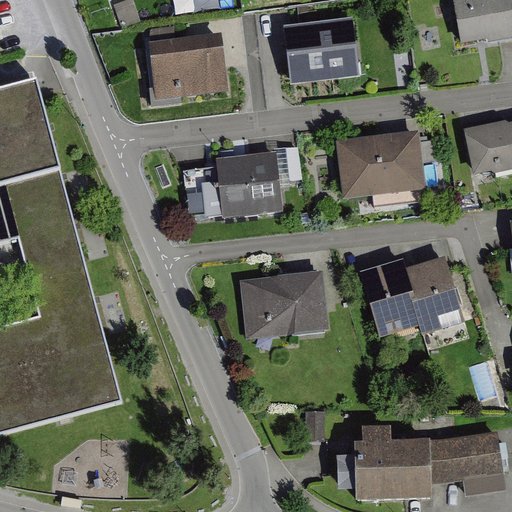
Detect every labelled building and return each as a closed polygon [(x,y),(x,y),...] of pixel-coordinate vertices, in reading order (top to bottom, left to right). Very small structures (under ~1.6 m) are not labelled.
[(505,0),(468,0),(444,4),(453,54),(505,45),(501,21),(511,18),(511,0),(507,0),(506,0),(505,0)] [(353,22),(284,31),(291,91),(361,82),(353,22)] [(177,30),(151,31),(152,42),(178,41),(177,30)] [(211,41),(140,46),(144,99),(215,93),(211,41)] [(0,96),(0,440),(124,407),(38,86),(0,96)] [(511,125),(459,138),(470,186),(511,176),(511,125)] [(413,140),(331,149),(337,201),(419,193),(413,140)] [(269,159),(209,163),(213,217),(273,212),(269,159)] [(511,226),(503,227),(506,278),(511,277),(511,226)] [(407,274),(416,304),(411,306),(413,311),(419,332),(422,339),(422,341),(466,327),(462,316),(456,298),(445,262),(407,274)] [(411,306),(416,304),(407,274),(404,264),(361,278),(372,314),(381,343),(389,341),(405,336),(419,332),(413,311),(411,306)] [(317,276),(235,283),(240,342),(322,335),(317,276)] [(356,448),(341,450),(346,505),(425,498),(424,484),(465,481),(466,490),(505,486),(500,433),(422,440),(385,444),(384,432),(355,434),(356,448)]
